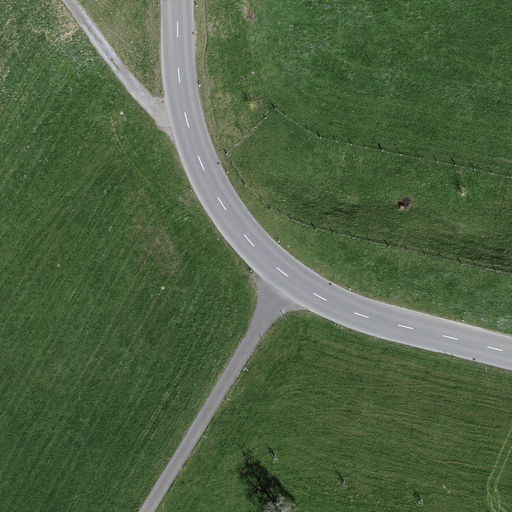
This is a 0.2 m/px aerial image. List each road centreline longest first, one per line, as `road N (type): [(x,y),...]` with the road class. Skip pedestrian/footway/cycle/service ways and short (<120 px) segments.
road 1 (tertiary): [(511,353),(357,313),(287,277),(257,249),(224,209),(188,124),(178,0)]
road 2 (track): [(142,511),(287,277)]
